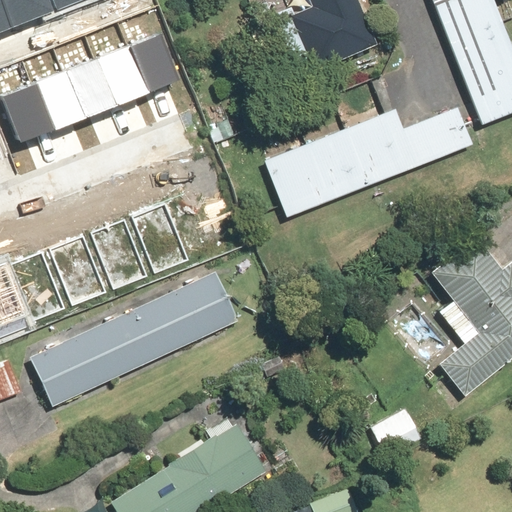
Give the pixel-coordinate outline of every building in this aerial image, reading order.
[(0,0),(0,31),(81,0),(0,0)] [(379,44),(360,0),(313,0),(315,4),(275,21),(299,77),(379,44)] [(431,0),(482,123),(511,111),(511,36),(497,0),(431,0)] [(5,97),(23,141),(178,79),(160,35),(5,97)] [(159,98),(148,103),(163,137),(200,121),(190,98),(164,109),(159,98)] [(267,156),(289,213),(473,143),(460,107),(407,127),(399,106),(267,156)] [(50,237),(0,255),(0,321),(16,316),(19,322),(84,292),(179,214),(138,164),(50,237)] [(232,209),(193,223),(203,251),(242,237),(232,209)] [(511,255),(504,261),(480,229),(433,264),(456,295),(439,307),(463,340),(439,357),(467,395),(511,361),(511,255)] [(240,313),(217,266),(32,354),(55,401),(240,313)] [(0,398),(23,390),(10,357),(0,360),(0,398)] [(426,433),(407,405),(370,429),(389,458),(426,433)] [(116,500),(123,511),(191,511),(266,465),(236,417),(178,454),(181,459),(116,500)] [(355,482),(311,499),(315,510),(316,511),(362,511),(367,510),(355,482)]
